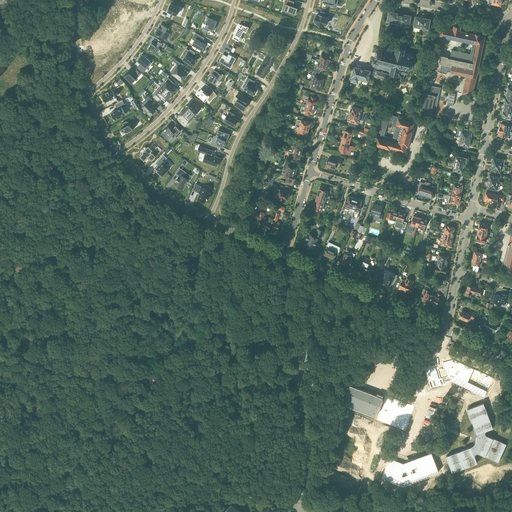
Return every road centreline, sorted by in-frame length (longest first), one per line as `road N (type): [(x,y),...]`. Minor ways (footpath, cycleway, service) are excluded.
road 1 (unclassified): [(297,510),(307,453),(285,307),(291,259)]
road 2 (residential): [(309,0),(293,45),(240,131),(208,219)]
road 3 (residential): [(235,0),(192,82),(116,151)]
road 4 (residential): [(310,172),(349,39),(376,0)]
road 5 (unclassified): [(445,329),(291,259)]
road 6 (residential): [(468,220),(310,172)]
road 7 (residential): [(159,0),(131,50),(84,92)]
